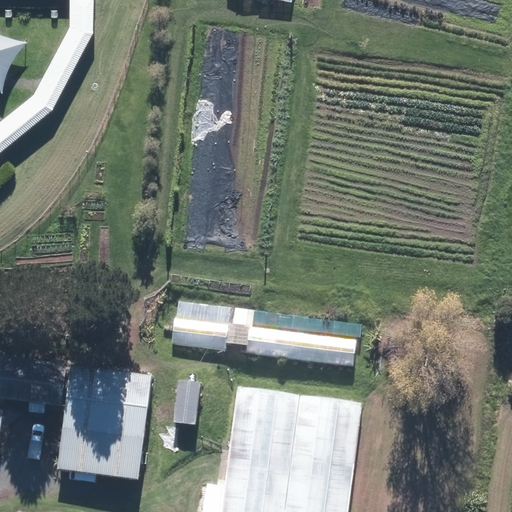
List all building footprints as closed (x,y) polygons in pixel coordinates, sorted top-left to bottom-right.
[(92,0),(67,0),(67,26),(32,91),(0,117),(0,150),(52,107),(91,32),(92,0)] [(0,91),(1,92),(3,79),(8,64),(19,48),(26,40),(4,35),(0,33),(0,91)] [(335,322),(178,302),(176,319),(172,331),(171,344),(224,352),(225,345),(246,348),(245,353),(329,364),(338,365),(341,341),(332,340),(335,322)] [(0,418),(1,412),(0,411),(0,401),(62,409),(55,472),(136,484),(151,377),(0,358),(0,418)] [(171,425),(194,428),(199,385),(176,383),(171,425)] [(346,511),(361,405),(238,387),(229,449),(224,488),(205,486),(201,511),(346,511)]
